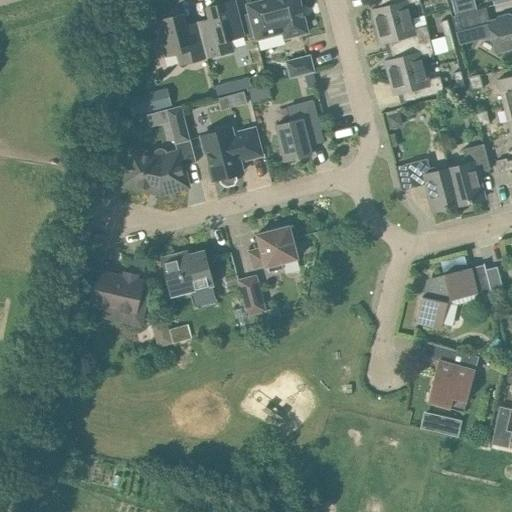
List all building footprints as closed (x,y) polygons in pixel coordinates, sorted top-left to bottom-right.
[(282,33),(283,39),(307,33),(298,0),(264,0),(246,5),(255,40),(282,33)] [(370,9),(375,27),(411,17),(408,7),(420,4),(419,0),(376,0),(378,7),(370,9)] [(229,39),(243,36),(234,1),(206,8),(209,20),(197,23),(206,58),(232,51),(229,39)] [(451,16),(455,31),(488,23),(488,22),(489,22),(485,7),(451,16)] [(177,53),(180,64),(206,58),(197,23),(184,26),(181,14),(154,22),(163,56),(177,53)] [(511,15),(489,22),(488,22),(488,23),(496,52),(511,47),(511,15)] [(387,43),(389,51),(430,40),(426,25),(414,28),(411,17),(375,27),(380,45),(387,43)] [(440,21),(444,36),(451,35),(448,19),(440,21)] [(451,35),(444,36),(448,51),(455,50),(451,35)] [(384,60),(389,78),(425,69),(422,58),(434,55),(430,40),(389,51),(392,58),(384,60)] [(304,75),(313,73),(315,72),(310,54),(285,61),(289,79),(294,78),(304,75)] [(428,79),(425,69),(389,78),(393,96),(401,94),(403,102),(444,92),(439,76),(428,79)] [(457,88),(464,86),(461,71),(453,73),(457,88)] [(313,73),(304,75),(294,78),(298,91),(316,87),(313,73)] [(472,90),(482,88),(479,75),(469,78),(472,90)] [(511,76),(497,80),(504,106),(511,104),(511,76)] [(214,87),(216,96),(248,88),(246,80),(230,84),(230,83),(214,87)] [(236,106),(248,102),(245,91),(233,94),(236,106)] [(156,96),(129,102),(132,116),(159,109),(156,96)] [(312,101),(300,104),(287,107),(290,121),(275,125),(284,161),(311,154),(307,139),(321,136),(312,101)] [(190,140),(181,106),(166,110),(175,144),(190,140)] [(402,125),(398,110),(384,114),(387,129),(402,125)] [(486,112),(476,115),(479,128),(490,125),(486,112)] [(224,185),(232,183),(235,178),(234,174),(242,172),(239,161),(261,155),(254,129),(232,135),(230,128),(201,136),(213,180),(218,179),(219,182),(224,185)] [(462,149),(465,159),(460,160),(461,165),(448,168),(458,205),(484,199),(477,171),(489,168),(483,144),(462,149)] [(128,150),(121,185),(160,194),(187,186),(178,152),(166,155),(166,154),(165,152),(164,152),(162,151),(161,151),(159,150),(158,151),(157,151),(155,152),(154,153),(153,154),(153,155),(128,150)] [(427,158),(406,164),(412,188),(425,185),(432,212),(458,205),(448,168),(435,172),(434,167),(429,168),(427,158)] [(507,162),(507,161),(506,158),(496,161),(499,173),(509,171),(507,162)] [(264,267),(267,267),(268,272),(282,269),(281,263),(297,259),(288,226),(256,234),(259,248),(248,251),(252,269),(264,266),(264,267)] [(203,252),(162,263),(171,295),(187,290),(212,284),(203,252)] [(485,270),(483,264),(443,275),(444,279),(429,282),(426,298),(421,297),(416,322),(441,328),(447,301),(490,290),(485,270)] [(497,267),(485,270),(490,290),(502,287),(497,267)] [(141,323),(147,295),(139,293),(141,282),(98,272),(91,305),(101,308),(99,315),(141,323)] [(278,307),(266,310),(257,275),(237,280),(247,317),(248,316),(250,324),(280,315),(278,307)] [(170,330),(173,342),(174,345),(191,339),(191,338),(187,325),(170,330)] [(157,329),(161,345),(172,342),(167,326),(157,329)] [(463,411),(466,402),(475,371),(479,357),(447,348),(443,362),(438,360),(426,402),(449,408),(450,408),(463,411)] [(497,419),(508,421),(511,409),(500,406),(497,419)]
